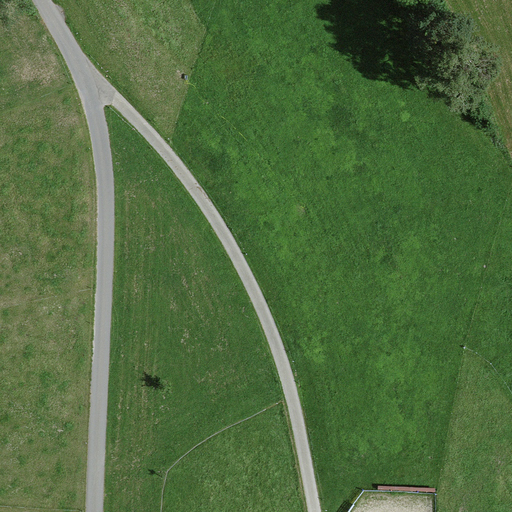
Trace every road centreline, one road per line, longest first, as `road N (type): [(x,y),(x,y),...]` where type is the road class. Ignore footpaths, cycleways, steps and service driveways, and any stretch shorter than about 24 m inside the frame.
road 1 (residential): [(38,0),(82,72),(99,140),(105,211),(95,511)]
road 2 (track): [(82,72),(205,206),(262,315),(294,405),(312,511)]
